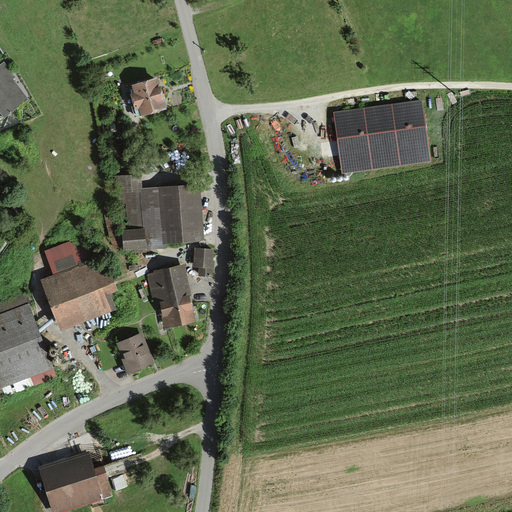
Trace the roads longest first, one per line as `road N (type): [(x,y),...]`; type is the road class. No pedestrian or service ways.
road 1 (residential): [(213,372),(228,211),(181,0)]
road 2 (track): [(208,113),(399,85),(511,88)]
road 3 (residential): [(0,469),(106,401),(163,377),(213,372)]
road 4 (residential): [(200,511),(213,372)]
